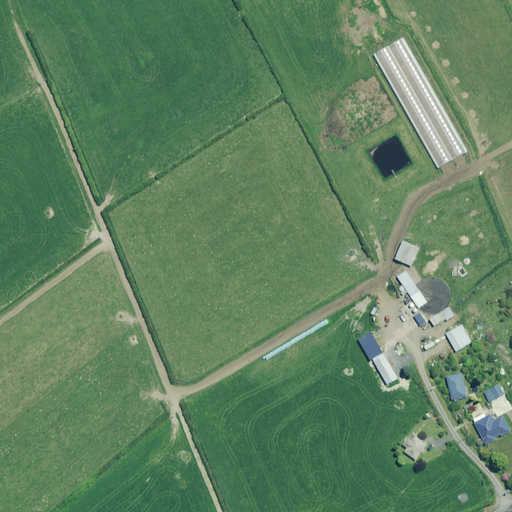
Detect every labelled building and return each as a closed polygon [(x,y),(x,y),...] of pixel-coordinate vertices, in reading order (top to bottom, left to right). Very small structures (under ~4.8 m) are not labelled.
[(420,66),(404,38),(375,55),(429,146),(428,147),(440,168),(470,150),(437,94),(420,66)] [(421,248),(404,241),(396,259),(412,266),(421,248)] [(404,295),(409,292),(420,308),(428,302),(406,271),(398,277),(403,284),(398,288),(404,295)] [(419,311),(413,301),(409,304),(415,314),(419,311)] [(455,316),(450,307),(431,319),(435,326),(446,319),(447,321),(455,316)] [(427,322),(421,313),(415,317),(422,326),(427,322)] [(472,343),(462,325),(447,334),(457,352),(472,343)] [(384,353),(372,332),(359,339),(371,360),(384,353)] [(464,399),(464,398),(468,397),(463,373),(448,377),(453,401),(455,400),(455,402),(459,401),(458,400),(464,399)] [(505,395),(500,384),(485,392),(490,402),(505,395)] [(493,415),(487,418),(485,413),(474,419),(476,425),(484,440),(483,439),(482,439),(481,439),(480,439),(479,439),(479,440),(478,440),(478,441),(478,442),(477,443),(478,443),(478,444),(478,445),(479,445),(479,446),(480,446),(481,446),(482,446),(483,446),(484,445),(485,444),(485,443),(485,442),(487,446),(497,440),(496,438),(502,435),(503,437),(511,432),(504,416),(496,420),(493,415)] [(427,445),(412,434),(404,445),(408,448),(405,452),(416,460),(427,445)]
